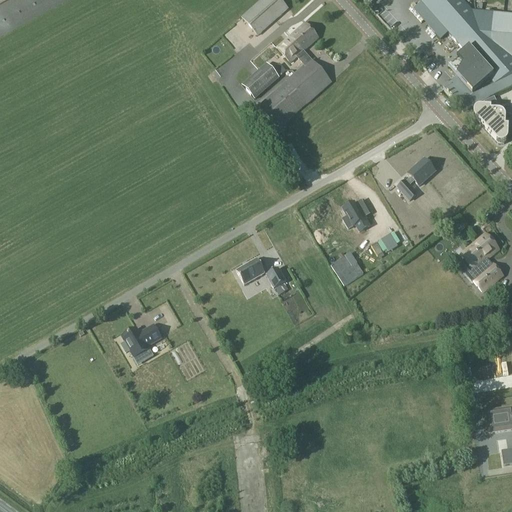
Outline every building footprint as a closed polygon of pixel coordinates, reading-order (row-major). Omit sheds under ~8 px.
[(0,34),(63,0),(5,0),(0,3),(0,34)] [(279,0),(260,0),(240,18),(257,37),(288,9),(279,0)] [(429,0),(419,2),(421,4),(447,34),(465,53),(456,61),(468,75),(462,81),(458,76),(456,79),(456,78),(444,88),(443,90),(461,110),(462,111),(463,112),(511,88),(511,16),(494,15),(493,21),(478,20),(459,0),(429,0)] [(304,24),(289,37),(303,52),(318,39),(304,24)] [(303,52),(289,37),(277,48),(290,63),(298,56),(303,52)] [(331,84),(303,51),(303,52),(298,56),(305,64),(285,82),(257,107),(277,130),(306,105),(306,106),(331,84)] [(278,79),(266,65),(242,86),(254,101),(278,79)] [(419,75),(433,92),(438,88),(424,70),(419,75)] [(494,98),(483,103),(486,108),(496,104),(494,98)] [(473,116),(473,117),(473,118),(473,119),(474,120),(474,121),(496,144),(497,145),(498,145),(498,146),(499,146),(500,146),(501,146),(502,146),(503,146),(504,145),(505,144),(506,143),(507,142),(507,141),(507,140),(507,134),(504,134),(504,129),(505,121),(505,120),(504,119),(504,118),(503,117),(503,116),(502,116),(502,115),(501,115),(501,114),(500,114),(499,114),(498,114),(490,113),(485,113),(485,110),(480,110),(479,110),(478,110),(477,110),(476,110),(475,111),(474,112),(473,113),(473,114),(473,115),(473,116)] [(404,183),(397,189),(409,202),(416,196),(408,187),(414,182),(419,188),(434,174),(423,161),(407,175),(411,179),(405,184),(404,183)] [(347,218),(342,221),(348,230),(355,226),(359,233),(369,227),(364,218),(369,215),(363,204),(357,207),(356,205),(355,206),(354,204),(342,210),(347,218)] [(459,256),(473,272),(467,277),(471,281),(490,265),(486,260),(497,251),(484,235),(459,256)] [(376,257),(393,279),(402,273),(384,251),(376,257)] [(363,275),(356,265),(352,267),(346,257),(330,267),(337,277),(343,288),(363,275)] [(235,272),(244,287),(264,275),(256,260),(235,272)] [(482,294),(503,277),(492,264),(490,265),(471,281),(482,294)] [(193,277),(202,272),(199,268),(191,272),(193,277)] [(278,269),(265,276),(273,290),(286,283),(278,269)] [(146,348),(160,340),(153,327),(142,334),(142,335),(140,336),(136,330),(121,338),(125,344),(120,346),(125,354),(129,352),(134,359),(141,355),(143,359),(151,355),(148,350),(146,348)] [(511,408),(485,412),(488,434),(511,430),(511,408)] [(511,465),(511,450),(501,452),(503,467),(511,465)] [(511,470),(472,477),(475,494),(480,493),(481,498),(511,492),(511,470)] [(309,507),(309,511),(376,511),(379,511),(375,489),(325,498),(326,504),(309,507)]
